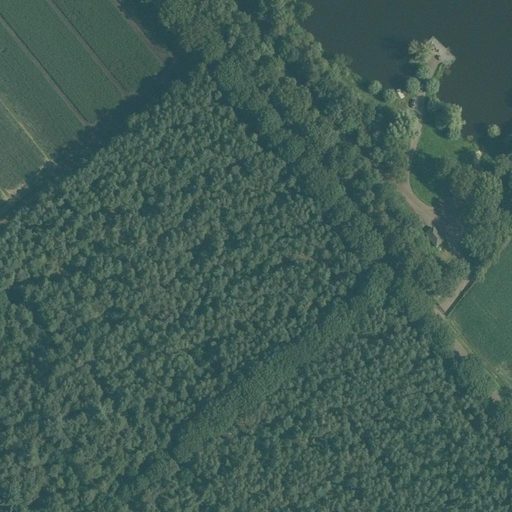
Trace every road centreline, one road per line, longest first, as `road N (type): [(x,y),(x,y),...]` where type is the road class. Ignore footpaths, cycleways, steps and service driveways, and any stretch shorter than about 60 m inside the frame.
road 1 (tertiary): [(511,410),(181,0)]
road 2 (track): [(223,52),(0,231)]
